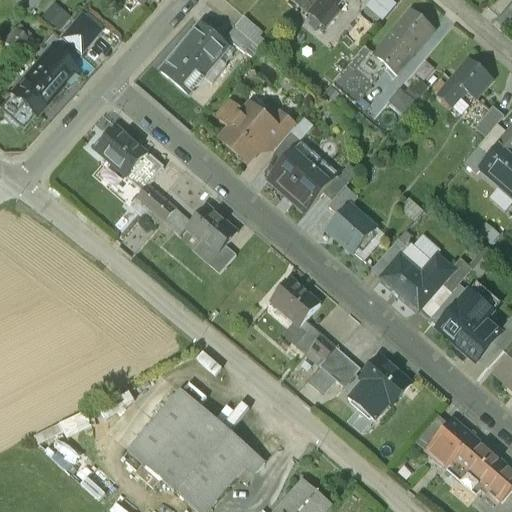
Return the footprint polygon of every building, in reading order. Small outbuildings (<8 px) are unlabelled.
[(361,0),(324,0),(335,9),(343,0),(357,0),(360,2),(361,0)] [(53,27),(66,15),(56,5),(43,16),(53,27)] [(412,13),(381,48),(394,60),(409,43),(419,52),(435,34),(412,13)] [(243,15),(226,38),(254,58),(271,36),(243,15)] [(100,34),(81,18),(61,41),(79,57),(100,34)] [(201,28),(160,76),(189,100),(229,52),(201,28)] [(27,43),(14,32),(1,47),(15,58),(27,43)] [(50,52),(11,97),(13,99),(35,118),(74,73),(50,52)] [(468,63),(437,100),(451,111),(465,94),(475,103),(492,83),(468,63)] [(22,132),(35,118),(13,99),(1,113),(22,132)] [(250,107),(244,114),(234,106),(230,106),(220,118),(220,124),(229,131),(221,142),(237,156),(237,158),(245,166),(248,164),(261,149),(263,150),(267,145),(269,144),(261,138),(272,125),(250,107)] [(504,119),(492,110),(475,131),(486,141),(497,127),(504,119)] [(296,131),(279,116),(272,125),(261,138),(269,144),(267,145),(277,154),(290,139),(296,131)] [(486,141),(464,166),(476,177),(480,172),(479,172),(499,150),(496,147),(506,135),(497,127),(486,141)] [(496,147),(499,150),(510,159),(511,156),(511,128),(506,135),(496,147)] [(147,157),(117,131),(96,155),(126,181),(147,157)] [(277,154),(274,157),(283,165),(299,146),(290,139),(277,154)] [(283,165),(267,183),(305,215),(322,195),(336,178),(299,146),(283,165)] [(511,160),(510,159),(499,150),(479,172),(480,172),(511,199),(511,160)] [(147,157),(126,181),(142,195),(148,189),(164,171),(147,157)] [(336,178),(322,195),(333,204),(348,186),(337,177),(336,178)] [(142,195),(137,201),(151,213),(162,200),(148,189),(142,195)] [(345,190),(328,210),(339,220),(349,208),(351,209),(358,201),(345,190)] [(162,200),(151,213),(166,225),(176,212),(162,200)] [(351,209),(349,208),(339,220),(326,235),(353,258),(376,231),(351,209)] [(237,235),(206,209),(192,225),(186,233),(217,259),(227,247),(237,235)] [(192,225),(176,212),(166,225),(181,238),(186,233),(192,225)] [(398,243),(380,264),(389,271),(400,259),(407,251),(398,243)] [(238,256),(227,247),(217,259),(209,267),(221,277),(238,256)] [(421,276),(400,259),(389,271),(381,281),(418,314),(440,288),(452,274),(450,273),(435,260),(421,276)] [(458,264),(450,273),(452,274),(440,288),(451,297),(458,288),(471,275),(458,264)] [(320,308),(289,281),(270,304),(301,331),(320,308)] [(429,323),(438,330),(467,296),(458,288),(451,297),(429,323)] [(492,316),(467,296),(438,330),(477,364),(500,337),(484,324),(492,316)] [(311,330),(295,349),(319,370),(335,351),(311,330)] [(335,351),(319,370),(344,391),(360,372),(335,351)] [(411,386),(380,360),(360,382),(363,384),(349,401),(374,423),(389,407),(391,409),(411,386)] [(511,360),(496,379),(511,393),(511,360)] [(180,393),(127,454),(194,511),(208,511),(237,479),(246,487),(265,465),(180,393)] [(86,416),(61,421),(63,436),(89,431),(86,416)] [(439,418),(415,445),(425,454),(449,427),(439,418)] [(511,492),(511,473),(454,422),(449,427),(425,454),(477,500),(485,491),(501,505),(511,492)] [(303,485),(278,511),(324,511),(329,507),(331,509),(332,508),(302,482),(302,484),(303,485)]
